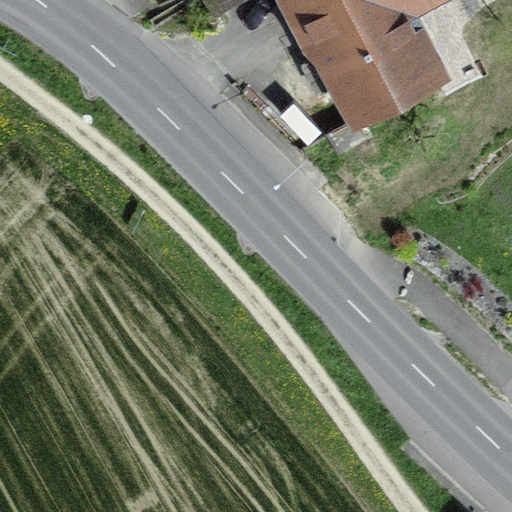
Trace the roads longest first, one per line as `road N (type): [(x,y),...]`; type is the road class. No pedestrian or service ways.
road 1 (tertiary): [(29,0),(87,39),(324,258),(511,455)]
road 2 (track): [(0,65),(238,280),(411,511)]
road 3 (track): [(324,258),(416,281),(511,371)]
